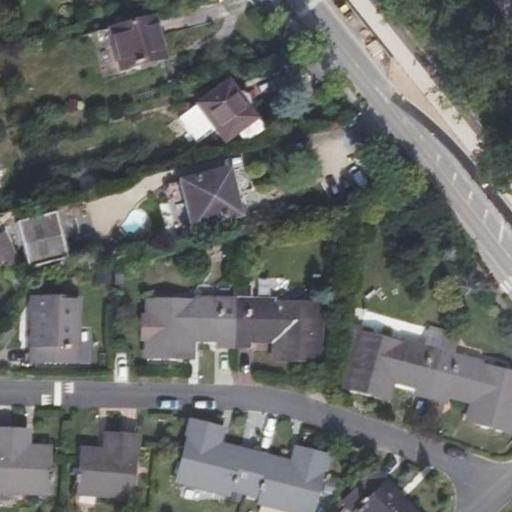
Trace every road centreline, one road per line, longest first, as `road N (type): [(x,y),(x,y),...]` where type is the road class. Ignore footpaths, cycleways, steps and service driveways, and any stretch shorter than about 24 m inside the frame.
road 1 (residential): [(0,384),(265,391),(442,451),(494,489)]
road 2 (secondary): [(304,0),(511,255)]
